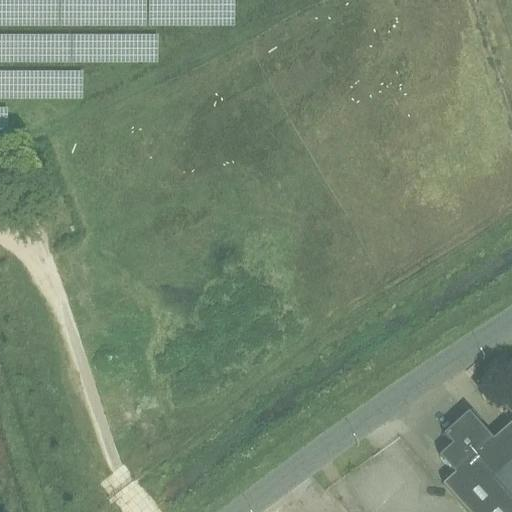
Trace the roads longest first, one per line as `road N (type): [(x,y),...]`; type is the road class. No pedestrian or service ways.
road 1 (unclassified): [(238,511),(511,320)]
road 2 (track): [(111,471),(46,273),(0,246)]
